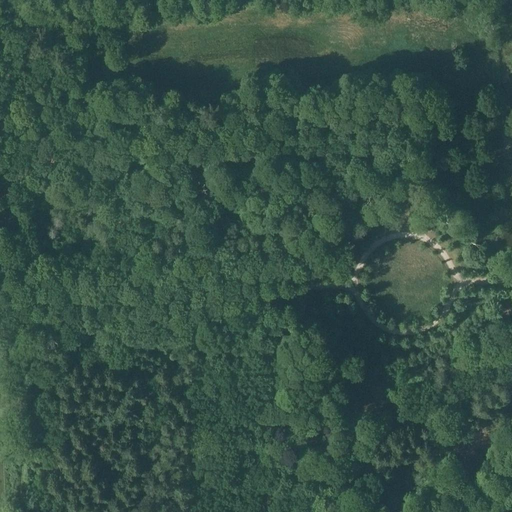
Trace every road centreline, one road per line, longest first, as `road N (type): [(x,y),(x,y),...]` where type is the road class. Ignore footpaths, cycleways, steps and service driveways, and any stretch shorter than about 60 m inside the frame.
road 1 (track): [(0,292),(357,284)]
road 2 (track): [(426,239),(403,234),(372,246),(357,276),(364,309),(390,329),(422,328),(446,310),(454,281)]
